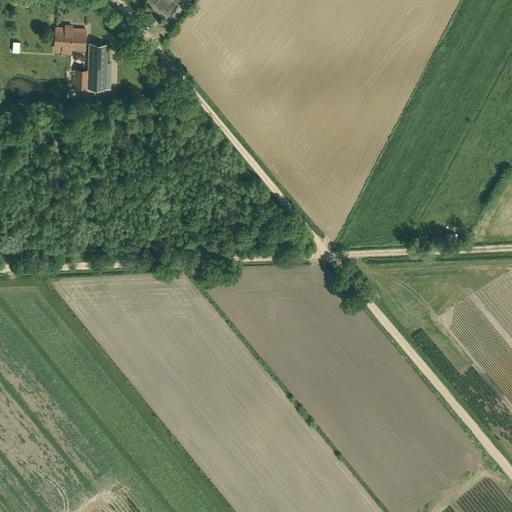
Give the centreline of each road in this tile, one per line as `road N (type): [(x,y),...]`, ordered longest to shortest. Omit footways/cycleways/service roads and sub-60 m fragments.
road 1 (track): [(327,257),(114,0)]
road 2 (track): [(327,257),(0,270)]
road 3 (track): [(511,475),(327,257)]
road 4 (track): [(511,248),(327,257)]
